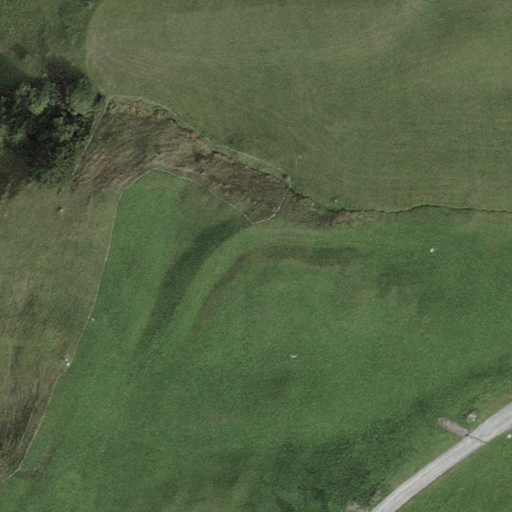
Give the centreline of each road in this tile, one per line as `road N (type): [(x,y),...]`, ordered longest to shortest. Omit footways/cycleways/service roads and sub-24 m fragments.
road 1 (unknown): [(101,511),(142,391),(201,288),(237,255),(270,239),(386,231),(461,148),(511,22)]
road 2 (track): [(511,419),(388,511)]
